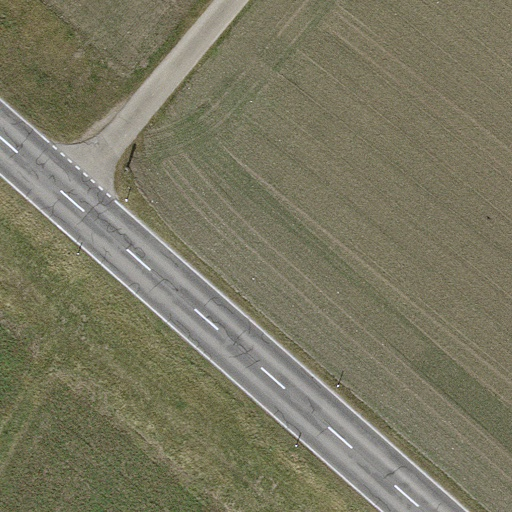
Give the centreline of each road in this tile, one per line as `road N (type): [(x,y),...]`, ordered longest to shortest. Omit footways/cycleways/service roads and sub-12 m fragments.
road 1 (tertiary): [(0,143),(418,511)]
road 2 (track): [(253,0),(76,211)]
